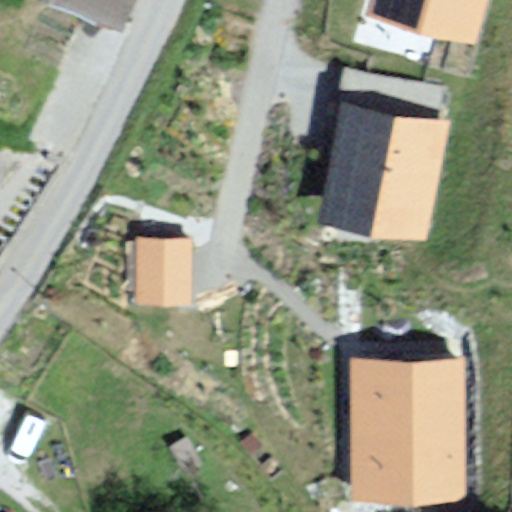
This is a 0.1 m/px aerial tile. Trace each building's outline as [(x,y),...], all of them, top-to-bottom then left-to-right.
[(104,0),(130,11),(135,0),(104,0)] [(379,0),(472,29),(480,0),(379,0)] [(453,116),(348,91),(321,201),(426,227),(453,116)] [(142,227),(142,295),(183,295),(183,227),(142,227)] [(451,346),(354,347),(356,485),(453,484),(451,346)]
